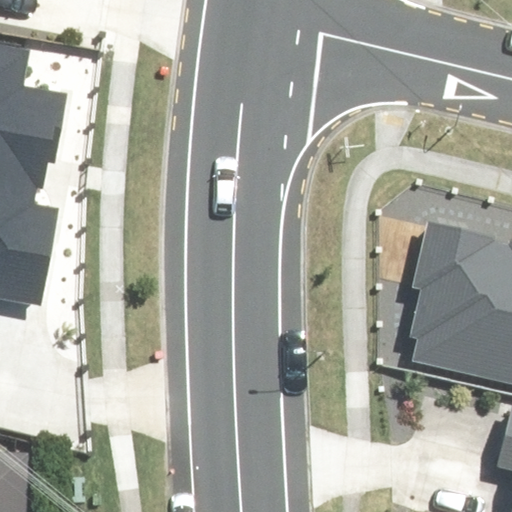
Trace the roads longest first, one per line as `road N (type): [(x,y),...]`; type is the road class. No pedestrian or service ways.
road 1 (residential): [(252,14),(233,310),(248,511)]
road 2 (residential): [(252,14),(511,77)]
